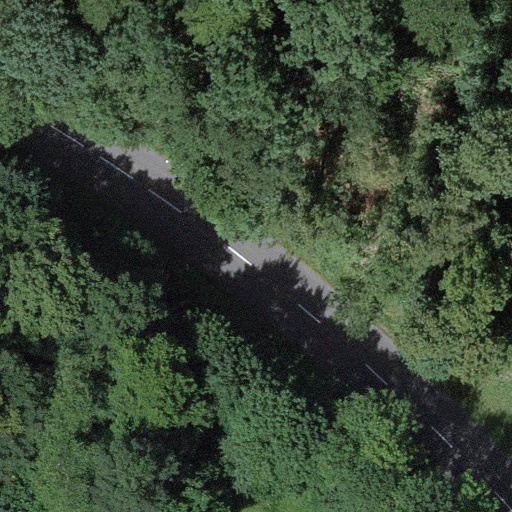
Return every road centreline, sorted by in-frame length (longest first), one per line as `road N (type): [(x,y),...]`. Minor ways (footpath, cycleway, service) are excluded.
road 1 (tertiary): [(0,98),(197,223),(310,311),(408,399),(511,510)]
road 2 (track): [(310,311),(511,362)]
